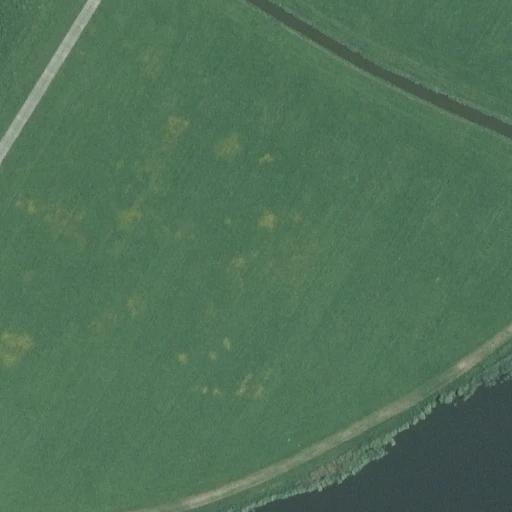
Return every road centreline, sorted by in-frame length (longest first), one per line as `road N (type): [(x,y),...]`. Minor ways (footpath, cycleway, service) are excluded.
road 1 (track): [(511,114),(347,40),(286,0)]
road 2 (track): [(0,149),(93,0)]
